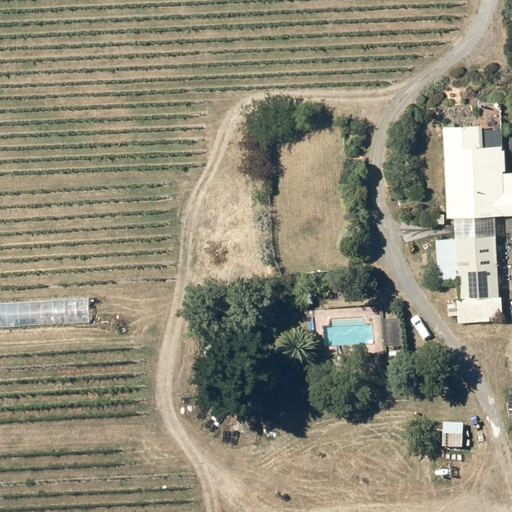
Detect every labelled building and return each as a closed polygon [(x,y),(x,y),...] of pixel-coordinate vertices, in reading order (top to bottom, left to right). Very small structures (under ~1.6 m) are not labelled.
[(484,146),(484,124),(447,125),(449,216),(511,214),(511,171),(506,172),(505,146),(484,146)] [(495,215),(456,216),(456,237),(496,233),(495,215)] [(504,318),(497,233),(496,233),(456,237),(437,238),(440,280),(458,279),(461,322),(504,318)] [(403,319),(384,320),(385,348),(405,347),(403,319)] [(465,423),(445,422),(444,447),(464,448),(465,423)]
